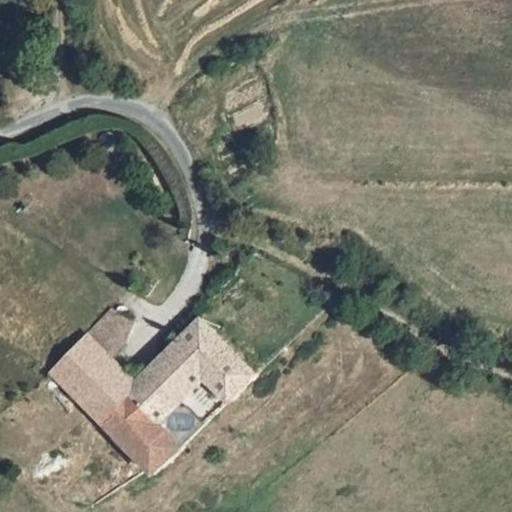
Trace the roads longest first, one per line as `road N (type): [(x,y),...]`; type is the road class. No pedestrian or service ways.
road 1 (track): [(511,375),(454,356),(347,289),(206,224)]
road 2 (unclassified): [(0,140),(65,109),(150,113),(187,160),(206,224)]
road 3 (track): [(304,0),(220,54),(150,113)]
